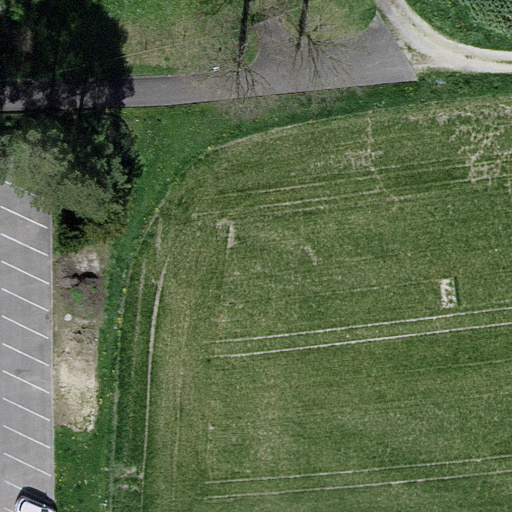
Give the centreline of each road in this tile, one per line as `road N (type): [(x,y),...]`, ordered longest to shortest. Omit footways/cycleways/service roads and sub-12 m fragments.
road 1 (track): [(297,80),(0,99)]
road 2 (track): [(425,66),(297,80)]
